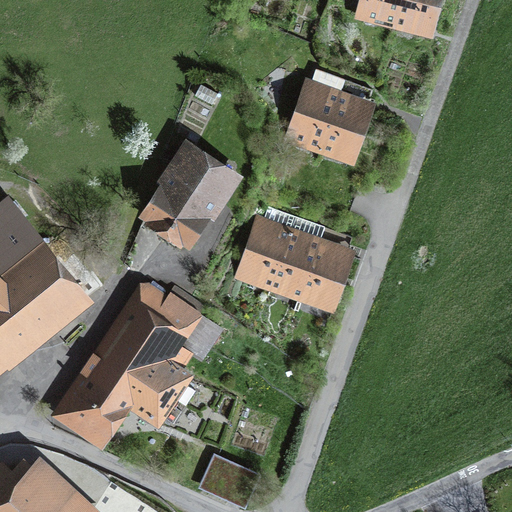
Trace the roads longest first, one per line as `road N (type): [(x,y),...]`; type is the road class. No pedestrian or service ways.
road 1 (track): [(0,428),(8,405),(162,256),(193,265),(225,213)]
road 2 (residential): [(214,511),(27,427),(0,429)]
road 3 (residential): [(511,456),(389,511)]
